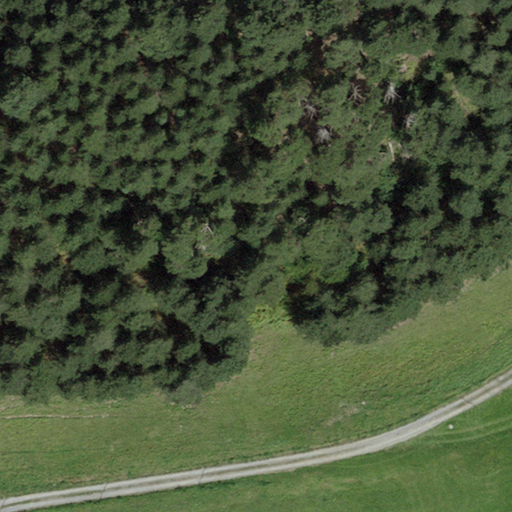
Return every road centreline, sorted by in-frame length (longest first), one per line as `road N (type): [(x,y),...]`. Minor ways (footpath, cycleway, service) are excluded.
road 1 (track): [(59,511),(333,457),(443,416),(511,377)]
road 2 (track): [(333,457),(445,449),(511,430)]
